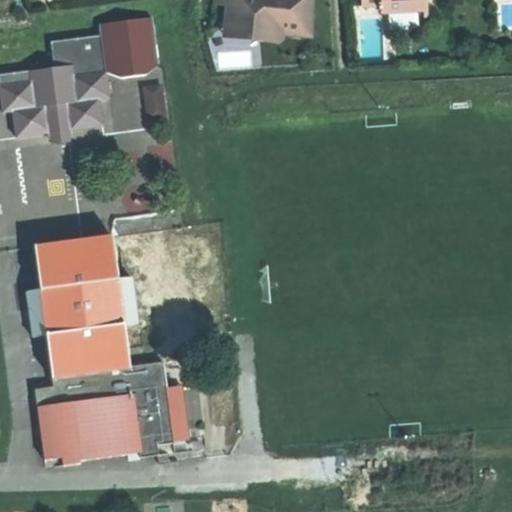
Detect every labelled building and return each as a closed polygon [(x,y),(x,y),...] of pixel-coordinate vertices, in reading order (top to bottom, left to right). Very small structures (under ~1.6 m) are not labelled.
[(247,29),(255,40),(257,43),(276,46),(281,38),(309,40),(310,0),(213,0),(213,6),(225,7),(223,27),(247,29)] [(359,0),(360,8),(379,7),(379,13),(424,12),(423,0),(359,0)] [(73,77),(105,73),(124,77),(148,74),(159,66),(152,18),(100,24),(102,35),(50,42),(54,68),(72,66),(73,77)] [(222,38),(255,40),(247,29),(223,27),(222,38)] [(108,99),(105,73),(73,77),(72,66),(54,68),(29,71),(30,82),(0,86),(0,96),(2,111),(12,110),(15,138),(51,133),(68,131),(102,127),(99,101),(108,99)] [(0,86),(30,82),(29,71),(0,74),(0,86)] [(157,86),(144,87),(147,120),(161,118),(157,86)] [(69,141),(68,131),(51,133),(53,143),(69,141)] [(123,326),(137,324),(131,280),(116,282),(111,239),(34,249),(39,293),(26,294),(31,337),(45,336),(51,380),(128,370),(128,368),(123,326)] [(156,321),(137,324),(123,326),(128,368),(162,364),(156,321)] [(177,362),(162,364),(172,443),(187,441),(177,362)] [(162,364),(128,368),(128,370),(51,380),(52,388),(33,391),(42,462),(60,460),(61,468),(80,465),(79,462),(126,456),(125,446),(137,444),(139,459),(157,456),(156,446),(172,444),(172,443),(162,364)]
